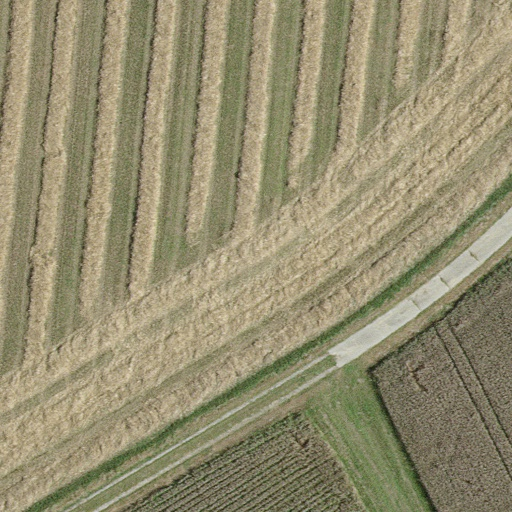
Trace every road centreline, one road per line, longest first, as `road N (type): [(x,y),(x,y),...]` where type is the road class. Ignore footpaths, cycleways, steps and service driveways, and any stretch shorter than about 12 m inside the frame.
road 1 (track): [(337,373),(104,511)]
road 2 (track): [(337,373),(511,246)]
